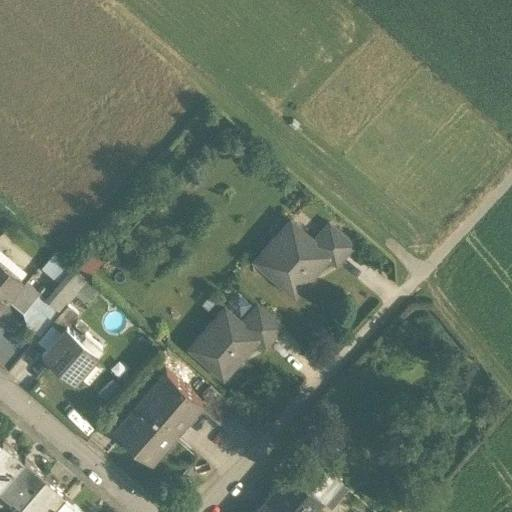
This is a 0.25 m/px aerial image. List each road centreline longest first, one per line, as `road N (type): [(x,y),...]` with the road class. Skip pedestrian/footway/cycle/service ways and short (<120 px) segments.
road 1 (track): [(511,384),(423,275),(101,0)]
road 2 (track): [(271,436),(511,182)]
road 3 (residential): [(142,511),(0,389)]
road 4 (residential): [(178,511),(271,436)]
